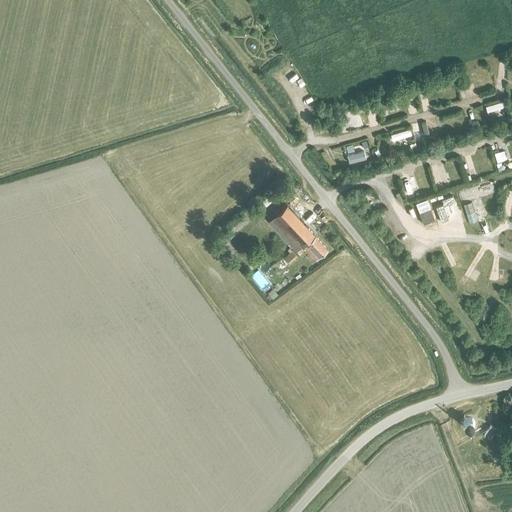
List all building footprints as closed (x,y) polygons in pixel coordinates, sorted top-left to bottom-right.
[(315,260),(327,249),(286,205),(267,222),(295,251),(302,245),(315,260)] [(406,210),(412,224),(418,222),(413,208),(406,210)] [(277,266),(281,271),(297,256),(292,250),(284,257),(286,259),(277,266)] [(463,427),(463,428),(464,429),(465,430),(466,430),(467,430),(468,431),(469,431),(470,430),(471,430),(472,430),(473,429),(474,428),(474,427),(475,425),(475,423),(474,422),(474,421),(473,420),(472,419),(471,419),(470,418),(469,418),(468,418),(467,418),(466,419),(465,420),(464,420),(464,421),(463,421),(463,422),(462,423),(462,424),(462,425),(462,426),(463,427)] [(484,435),(489,439),(496,430),(491,426),(484,435)]
